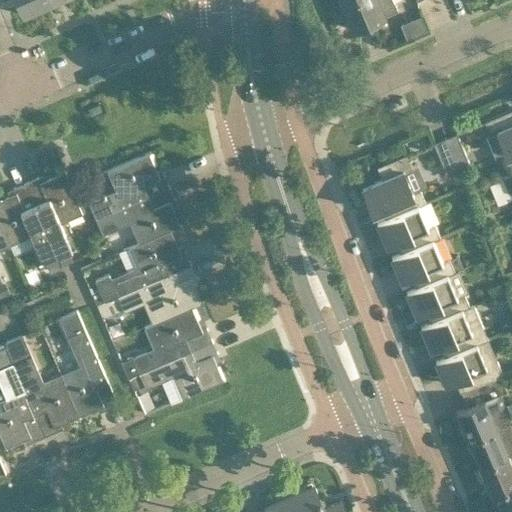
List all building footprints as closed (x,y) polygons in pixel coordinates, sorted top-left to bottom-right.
[(15,0),(22,15),(56,0),(15,0)] [(399,9),(394,0),(350,0),(344,3),(354,28),(399,9)] [(409,37),(432,30),(427,13),(404,20),(409,37)] [(511,116),(509,110),(485,120),(491,133),(497,131),(506,152),(500,154),(508,174),(511,172),(511,116)] [(446,136),(445,137),(458,166),(469,161),(459,136),(458,137),(458,139),(449,143),(446,136)] [(458,166),(445,137),(447,143),(438,147),(437,146),(436,146),(446,171),(458,166)] [(115,190),(88,202),(95,218),(169,186),(164,173),(154,177),(151,172),(156,170),(148,153),(151,152),(150,150),(106,170),(115,190)] [(362,186),(370,205),(372,210),(386,204),(390,215),(391,216),(419,204),(426,201),(420,188),(413,191),(404,170),(411,167),(406,154),(382,164),(387,176),(362,186)] [(38,176),(25,182),(57,255),(72,248),(59,219),(80,209),(70,186),(64,172),(63,170),(62,170),(63,173),(46,180),(48,184),(43,187),(38,176)] [(508,175),(503,177),(511,198),(511,172),(508,174),(508,175)] [(10,196),(0,200),(0,220),(8,240),(29,230),(43,261),(57,255),(25,182),(12,188),(17,198),(12,200),(10,196)] [(169,186),(95,218),(101,232),(129,220),(139,243),(169,230),(175,228),(183,224),(182,222),(179,224),(171,206),(167,208),(165,203),(175,199),(169,186)] [(440,236),(435,223),(428,226),(419,204),(391,216),(390,215),(377,221),(385,239),(387,244),(400,239),(405,250),(433,239),(440,236)] [(0,278),(0,279),(0,277),(0,243),(8,240),(0,220),(0,278)] [(108,273),(95,279),(105,300),(108,299),(108,298),(190,262),(185,251),(175,255),(173,250),(177,248),(169,230),(139,243),(132,246),(140,265),(110,278),(108,273)] [(458,254),(449,257),(442,260),(433,239),(405,250),(392,255),(399,274),(402,279),(415,273),(419,284),(420,285),(448,273),(448,274),(455,271),(464,267),(458,254)] [(202,300),(200,301),(190,279),(196,276),(190,262),(108,298),(108,299),(105,300),(96,304),(102,317),(124,308),(125,310),(155,297),(164,319),(191,307),(203,302),(202,300)] [(457,295),(448,274),(448,273),(420,285),(419,284),(406,290),(416,314),(429,308),(434,319),(434,320),(462,308),(463,308),(470,306),(464,292),(457,295)] [(488,338),(483,325),(474,304),(470,306),(463,308),(462,308),(434,320),(434,319),(421,325),(429,343),(431,348),(444,343),(449,354),(488,338)] [(154,348),(122,362),(128,376),(212,340),(206,328),(197,332),(194,327),(198,325),(191,307),(164,319),(173,339),(154,348)] [(117,404),(86,331),(84,326),(77,310),(60,318),(81,367),(62,375),(78,414),(102,404),(104,410),(117,404)] [(78,414),(62,375),(43,383),(22,334),(6,341),(8,346),(6,347),(45,435),(56,431),(54,425),(78,414)] [(503,373),(488,338),(449,354),(435,359),(445,383),(459,377),(463,388),(459,390),(460,391),(477,384),(477,383),(503,373)] [(212,340),(128,376),(134,389),(144,385),(144,386),(161,379),(171,402),(224,378),(224,377),(222,378),(214,361),(210,363),(208,358),(218,354),(212,340)] [(45,435),(6,347),(0,349),(0,383),(7,400),(0,402),(0,434),(5,446),(29,436),(31,441),(38,438),(45,435)] [(507,391),(500,374),(503,373),(477,383),(477,384),(483,398),(456,409),(468,438),(496,425),(509,420),(502,404),(505,402),(501,393),(507,391)] [(508,453),(511,450),(511,427),(509,420),(496,425),(468,438),(480,465),(508,453)] [(511,483),(511,462),(508,454),(511,452),(511,450),(508,453),(480,465),(491,493),(511,483)] [(313,482),(289,492),(297,511),(345,511),(340,500),(323,507),(313,482)] [(511,511),(511,483),(491,493),(499,511),(511,511)] [(297,511),(289,492),(265,503),(269,511),(297,511)]
